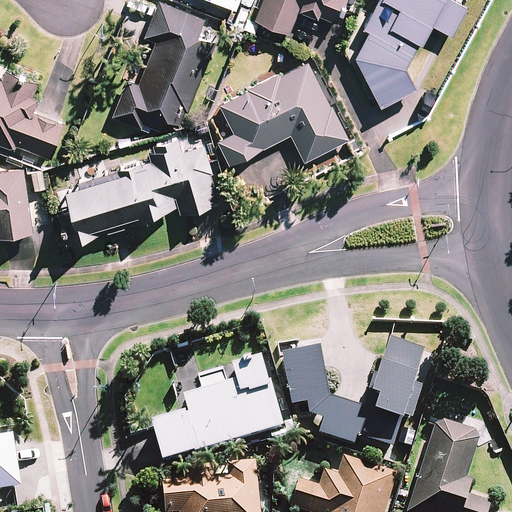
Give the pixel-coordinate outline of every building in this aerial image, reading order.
[(204,17),(162,0),(158,0),(144,34),(156,39),(139,82),(127,77),(113,113),(158,132),(165,114),(181,121),(214,39),(198,32),(204,17)] [(261,0),(255,16),(289,30),(299,6),(331,19),(338,0),(261,0)] [(421,40),(431,20),(452,31),(466,3),(460,0),(376,0),(363,26),(368,29),(355,54),(374,89),(380,101),(416,83),(405,63),(418,39),(421,40)] [(347,136),(307,57),(220,101),(234,130),(218,138),(230,161),(290,130),(305,158),(347,136)] [(31,91),(37,77),(32,75),(7,66),(3,77),(0,76),(0,139),(14,145),(16,141),(51,154),(63,123),(55,120),(57,115),(42,109),(40,114),(32,111),(39,94),(31,91)] [(214,168),(205,139),(198,142),(194,129),(149,143),(153,156),(66,183),(72,204),(58,209),(68,240),(102,230),(100,224),(106,222),(108,228),(125,223),(123,217),(130,215),(132,221),(164,211),(162,206),(178,201),(179,206),(180,209),(219,197),(210,169),(214,168)] [(0,232),(32,228),(24,165),(0,168),(0,232)] [(45,165),(30,167),(33,190),(49,188),(45,165)] [(391,450),(402,416),(411,418),(421,387),(413,385),(423,352),(389,341),(366,411),(328,399),(319,349),(282,356),(292,407),(307,404),(309,417),(324,422),(319,435),(354,447),(357,438),(391,450)] [(228,386),(224,372),(198,379),(203,393),(184,399),(188,414),(151,425),(162,463),(283,427),(263,360),(232,369),(236,383),(228,386)] [(485,511),(489,503),(467,496),(473,480),(465,477),(479,434),(436,421),(407,511),(485,511)] [(8,433),(0,434),(0,488),(16,486),(8,433)] [(385,511),(396,476),(343,459),(338,477),(324,473),(319,488),(299,482),(290,508),(301,511),(385,511)] [(260,511),(255,463),(225,466),(226,476),(214,477),(213,469),(188,471),(189,481),(163,484),(165,511),(260,511)]
